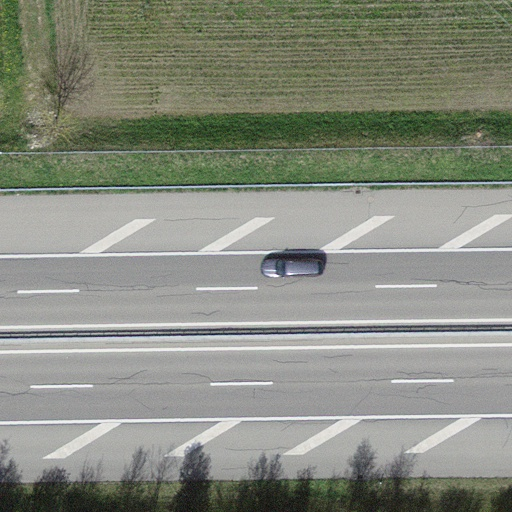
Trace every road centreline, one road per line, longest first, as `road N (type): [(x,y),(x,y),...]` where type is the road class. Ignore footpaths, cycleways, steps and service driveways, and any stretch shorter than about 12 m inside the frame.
road 1 (motorway): [(511,285),(0,293)]
road 2 (motorway): [(0,388),(511,380)]
